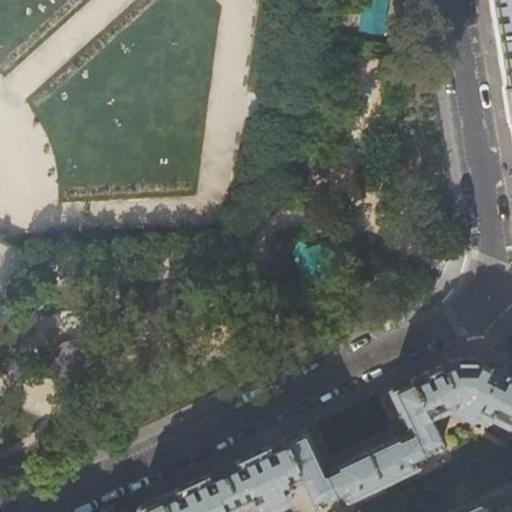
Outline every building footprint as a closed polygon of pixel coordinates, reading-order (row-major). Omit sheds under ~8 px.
[(388,0),(362,0),(358,32),(383,35),(388,0)] [(511,0),(489,0),(511,136),(511,0)] [(332,253),(330,251),(326,249),(322,248),(317,247),(314,247),(311,248),(308,249),(305,248),(306,247),(299,243),(291,256),(298,260),(297,264),(296,266),(296,268),(297,271),(298,275),(299,278),(301,280),(303,281),(307,283),(311,285),(314,286),(316,286),(319,286),(322,285),(326,284),(330,283),(333,282),(335,277),(337,273),(337,267),(336,263),(335,259),(333,255),(332,253)] [(91,347),(87,345),(80,343),(73,342),(66,343),(59,347),(53,352),(49,357),(47,363),(47,368),(47,372),(48,380),(52,385),(56,390),(60,394),(65,396),(74,398),(81,398),(88,396),(95,391),(98,385),(102,376),(103,370),(102,362),(99,355),(95,350),(91,347)] [(511,511),(511,377),(477,360),(453,359),(424,373),(388,390),(408,430),(407,432),(402,434),(398,436),(395,434),(393,435),(335,462),(335,465),(330,468),(324,470),(303,429),(225,467),(137,508),(138,511),(511,511)]
